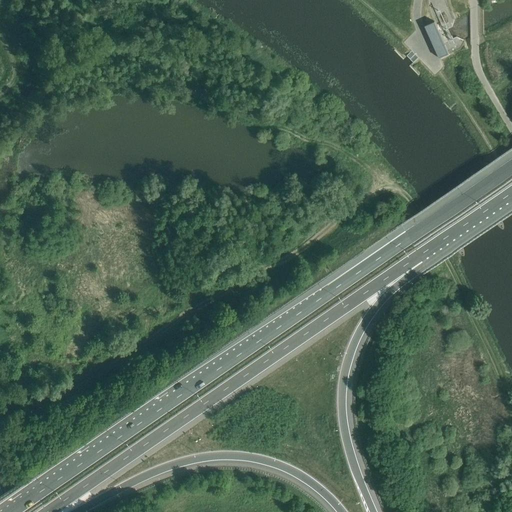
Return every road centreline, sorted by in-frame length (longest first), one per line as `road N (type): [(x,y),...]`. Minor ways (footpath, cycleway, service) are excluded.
road 1 (track): [(4,416),(93,383),(248,273),(305,248),(383,185),(412,202),(511,410)]
road 2 (motorway): [(511,165),(9,511)]
road 3 (motorway): [(48,511),(419,255)]
road 4 (motorway): [(80,511),(138,479),(217,456),(277,464),(342,511)]
road 5 (motorway): [(372,511),(346,442),(344,372),(372,309),(419,255)]
